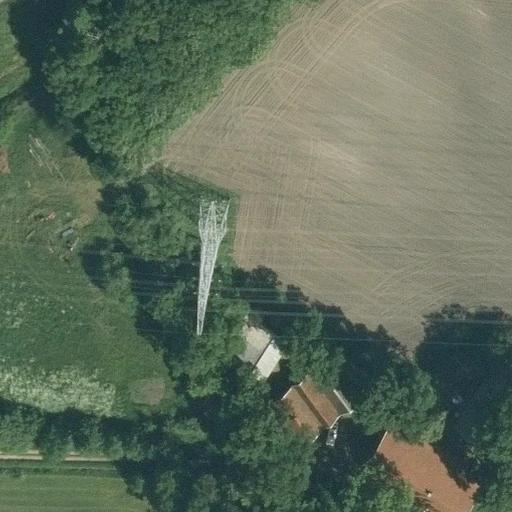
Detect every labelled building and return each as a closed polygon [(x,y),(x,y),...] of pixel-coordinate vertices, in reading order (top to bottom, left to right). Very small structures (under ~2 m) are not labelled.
[(292,448),(376,382),(369,373),(366,375),(343,343),(262,405),(292,448)] [(483,441),(511,397),(511,363),(499,356),(455,424),(483,441)] [(511,411),(496,437),(511,445),(511,444),(511,411)] [(395,413),(359,466),(420,506),(423,501),(439,511),(463,511),(485,481),(465,468),(469,462),(395,413)] [(479,505),(490,511),(511,511),(511,479),(502,473),(479,505)]
